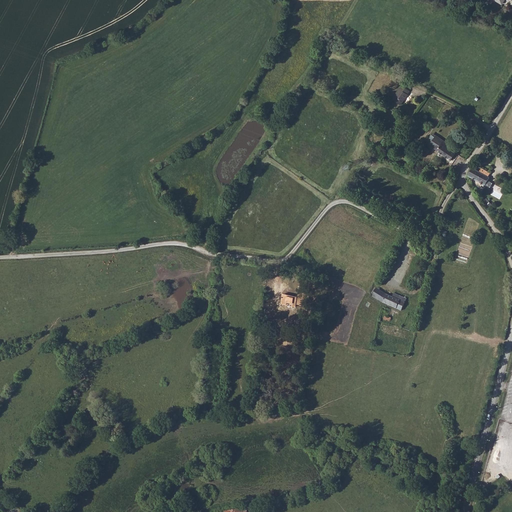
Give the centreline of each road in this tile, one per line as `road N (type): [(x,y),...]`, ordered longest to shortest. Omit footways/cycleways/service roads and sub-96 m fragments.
road 1 (unclassified): [(0,257),(179,243),(283,259),(340,200),(428,242),(446,197),(463,185)]
road 2 (unclassified): [(511,334),(466,511)]
